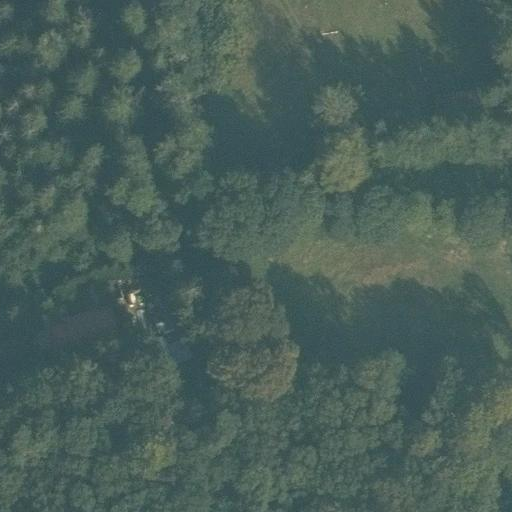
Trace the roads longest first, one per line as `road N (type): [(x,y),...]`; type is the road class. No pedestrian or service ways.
road 1 (track): [(511,248),(422,238),(403,221),(284,0)]
road 2 (unclassified): [(398,511),(511,411)]
